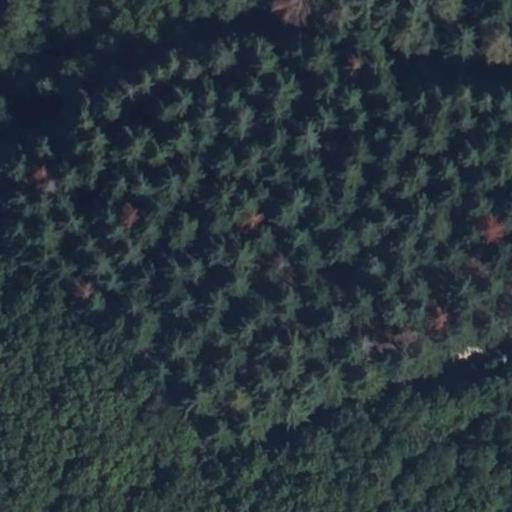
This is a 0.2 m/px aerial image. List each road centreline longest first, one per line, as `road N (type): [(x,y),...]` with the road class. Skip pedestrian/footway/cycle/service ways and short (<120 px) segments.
road 1 (tertiary): [(511,78),(300,48),(201,51),(143,70),(0,153)]
road 2 (track): [(16,511),(399,387),(511,337)]
